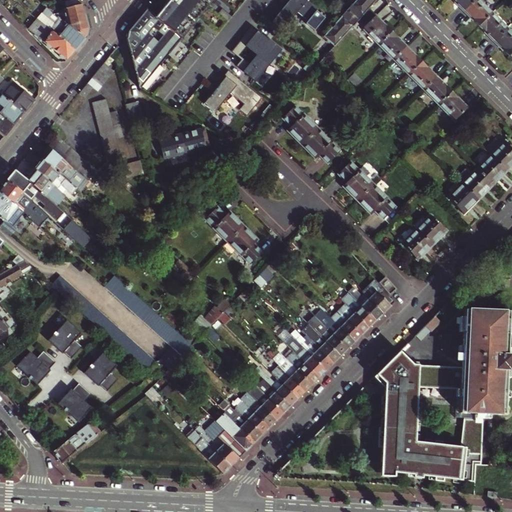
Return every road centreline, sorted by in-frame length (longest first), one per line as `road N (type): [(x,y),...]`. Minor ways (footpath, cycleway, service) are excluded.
road 1 (residential): [(232,508),(253,467),(421,301)]
road 2 (primary): [(35,497),(232,508)]
road 3 (residential): [(315,196),(278,155),(263,150),(239,172),(241,185),(270,209),(295,211)]
road 4 (residential): [(404,0),(511,107)]
road 5 (residential): [(421,301),(315,196)]
road 6 (residential): [(421,301),(511,210)]
